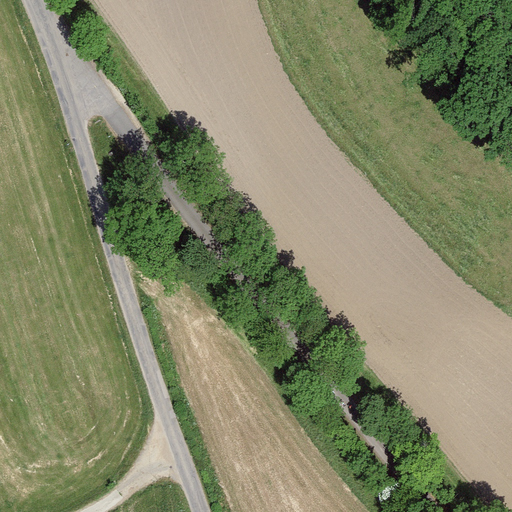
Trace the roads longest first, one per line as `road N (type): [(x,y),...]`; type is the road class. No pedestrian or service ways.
road 1 (unclassified): [(446,511),(50,39)]
road 2 (tertiary): [(50,39),(176,442)]
